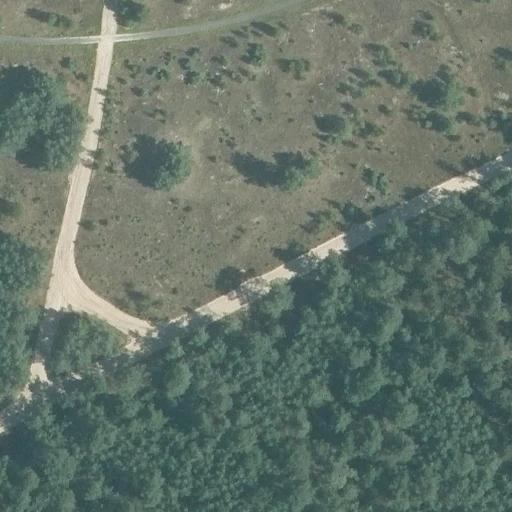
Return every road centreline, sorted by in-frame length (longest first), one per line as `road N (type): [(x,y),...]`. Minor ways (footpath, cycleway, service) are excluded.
road 1 (track): [(0,424),(511,159)]
road 2 (track): [(32,407),(94,124),(110,0)]
